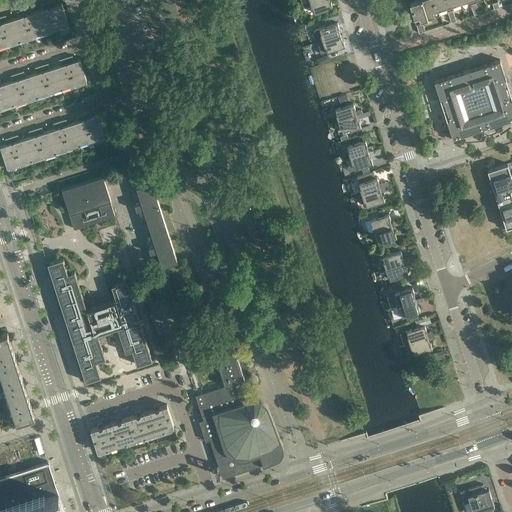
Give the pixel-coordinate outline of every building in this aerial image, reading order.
[(69,24),(62,3),(56,5),(54,0),(51,0),(41,3),(43,9),(37,11),(44,32),(69,24)] [(333,7),(331,2),(330,2),(329,0),(314,0),(307,2),(308,6),(311,5),(312,8),(313,7),(315,13),(333,7)] [(440,15),(438,10),(434,0),(418,0),(409,3),(413,14),(419,33),(425,31),(422,20),(440,15)] [(449,7),(446,0),(434,0),(438,10),(449,7)] [(44,32),(37,11),(32,12),(30,7),(17,11),(19,17),(13,18),(20,40),(44,32)] [(0,46),(20,40),(13,18),(8,20),(6,15),(0,16),(0,46)] [(340,34),(338,28),(339,27),(338,22),(319,28),(321,33),(320,33),(321,36),(318,37),(319,41),(340,34)] [(345,45),(343,40),(342,40),(340,34),(319,41),(321,44),(323,44),(324,46),(325,46),(327,51),(345,45)] [(87,80),(80,59),(74,60),(72,55),(59,59),(61,65),(55,66),(62,88),(87,80)] [(511,118),(511,96),(500,59),(434,80),(453,137),(511,118)] [(62,88),(55,66),(50,68),(48,63),(35,67),(37,72),(31,74),(38,96),(62,88)] [(38,96),(31,74),(26,76),(24,70),(10,75),(12,80),(7,82),(14,103),(38,96)] [(0,107),(14,103),(7,82),(2,84),(0,78),(0,107)] [(342,102),(349,99),(347,93),(339,96),(342,102)] [(356,115),(354,109),(355,108),(354,103),(335,109),(337,114),(336,114),(337,117),(334,118),(335,122),(356,115)] [(105,136),(98,114),(92,116),(90,111),(77,115),(79,121),(73,122),(80,144),(105,136)] [(358,119),(371,114),(369,111),(356,115),(358,119)] [(361,126),(359,121),(358,121),(358,119),(356,115),(335,122),(337,125),(340,125),(340,127),(341,127),(343,132),(361,126)] [(80,144),(73,122),(68,124),(66,118),(53,123),(55,128),(49,130),(56,151),(80,144)] [(56,151),(49,130),(44,132),(42,126),(28,131),(30,136),(25,138),(32,159),(56,151)] [(32,159),(25,138),(20,140),(18,134),(4,138),(6,144),(0,146),(7,167),(32,159)] [(368,151),(367,148),(366,145),(367,145),(365,140),(347,146),(349,151),(348,151),(349,154),(346,155),(347,158),(368,152),(368,151)] [(373,163),(371,158),(370,158),(368,152),(347,158),(348,162),(351,161),(352,164),(353,164),(355,169),(373,163)] [(511,178),(511,176),(508,164),(508,163),(488,170),(492,184),(511,178)] [(115,215),(110,201),(111,200),(103,175),(102,176),(63,189),(63,188),(62,189),(70,214),(71,213),(74,222),(75,228),(74,228),(75,228),(116,215),(115,215)] [(380,189),(379,184),(378,182),(379,182),(377,177),(359,183),(361,188),(360,188),(362,194),(380,189)] [(511,193),(511,178),(492,184),(497,199),(511,193)] [(177,260),(152,182),(137,186),(141,201),(135,203),(137,210),(143,207),(155,244),(149,246),(151,252),(157,250),(162,265),(177,260)] [(385,200),(383,195),(382,195),(381,192),(380,189),(362,194),(364,201),(365,200),(367,206),(385,200)] [(511,209),(511,193),(497,199),(501,213),(511,209)] [(370,219),(386,212),(384,208),(368,214),(370,219)] [(511,226),(511,209),(501,213),(506,228),(511,226)] [(392,225),(390,219),(391,219),(389,213),(371,219),(373,224),(372,225),(372,227),(370,228),(371,232),(392,225)] [(396,237),(395,231),(394,232),(392,225),(371,232),(372,236),(375,235),(376,237),(377,237),(378,242),(396,237)] [(79,240),(95,287),(130,276),(126,264),(120,266),(118,260),(124,258),(120,247),(102,252),(101,246),(112,243),(109,231),(79,240)] [(404,262),(402,259),(401,256),(402,255),(401,250),(383,256),(384,261),(383,261),(384,264),(381,265),(383,269),(404,262)] [(152,359),(127,280),(111,285),(116,300),(110,302),(110,300),(104,301),(99,303),(98,299),(95,300),(96,304),(86,307),(86,309),(80,311),(70,279),(76,276),(74,270),(68,272),(63,258),(48,262),(48,264),(66,320),(67,322),(73,341),(85,379),(85,380),(101,375),(101,374),(96,360),(104,358),(105,358),(103,351),(102,351),(99,352),(98,349),(100,348),(96,334),(125,325),(130,342),(124,344),(123,345),(126,351),(126,350),(132,349),(137,364),(152,359)] [(408,273),(407,268),(406,269),(405,266),(404,262),(383,269),(384,273),(387,272),(388,274),(390,279),(408,273)] [(415,299),(413,292),(414,292),(413,287),(394,293),(396,298),(395,298),(396,301),(393,302),(394,306),(415,299)] [(420,310),(418,305),(417,305),(417,303),(415,299),(394,306),(396,309),(399,308),(399,311),(400,311),(402,316),(420,310)] [(427,336),(426,333),(425,330),(426,330),(425,324),(407,330),(408,336),(407,336),(408,338),(405,339),(407,343),(427,336)] [(0,360),(15,356),(10,339),(7,332),(0,334),(0,360)] [(432,348),(430,342),(430,343),(429,340),(427,336),(407,343),(408,347),(411,346),(411,349),(412,348),(414,354),(432,348)] [(281,440),(268,407),(268,406),(267,405),(266,404),(265,402),(263,401),(262,400),(261,400),(260,399),(259,399),(257,399),(255,398),(254,398),(252,399),(251,399),(247,400),(241,381),(245,379),(237,355),(239,355),(237,349),(235,350),(232,341),(220,345),(220,347),(214,349),(225,385),(195,394),(202,415),(206,414),(208,418),(199,420),(206,440),(210,439),(218,464),(217,465),(220,474),(221,473),(222,477),(223,477),(262,464),(263,465),(277,460),(278,459),(279,459),(280,457),(281,457),(282,456),(282,455),(283,454),(283,452),(284,451),(284,450),(284,449),(284,448),(283,447),(283,445),(281,440)] [(186,366),(214,357),(212,350),(184,359),(185,362),(186,366)] [(23,380),(17,363),(15,356),(0,360),(0,384),(1,387),(23,380)] [(30,403),(25,386),(23,380),(1,387),(8,410),(30,403)] [(35,416),(33,410),(30,403),(8,410),(12,423),(29,418),(29,419),(34,417),(33,416),(35,416)] [(174,426),(167,404),(160,406),(159,403),(153,405),(154,408),(148,410),(155,432),(174,426)] [(155,432),(148,410),(141,412),(140,410),(135,411),(135,414),(129,416),(136,438),(155,432)] [(136,438),(129,416),(122,418),(121,416),(116,417),(117,420),(110,422),(117,444),(136,438)] [(117,444),(110,422),(103,424),(102,422),(97,424),(98,426),(90,428),(98,450),(117,444)] [(65,511),(65,509),(55,480),(53,474),(51,467),(50,463),(49,461),(0,476),(0,511),(65,511)] [(494,506),(489,488),(485,489),(483,484),(460,491),(464,503),(470,501),(473,511),(475,511),(481,510),(481,511),(482,511),(483,511),(484,511),(485,511),(485,510),(485,509),(494,506)]
